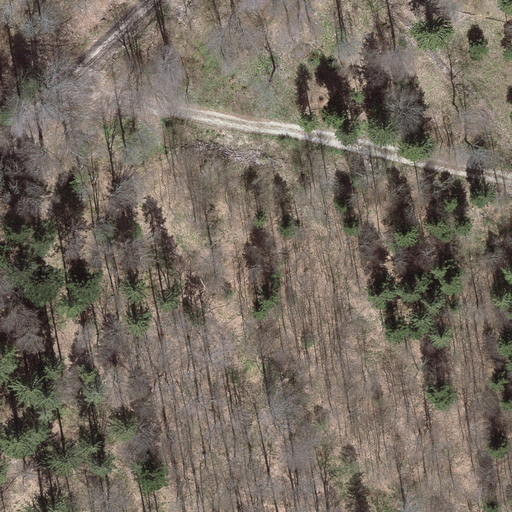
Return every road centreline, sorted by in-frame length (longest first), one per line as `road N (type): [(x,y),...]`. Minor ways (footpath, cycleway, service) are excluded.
road 1 (track): [(67,83),(511,178)]
road 2 (track): [(0,142),(152,0)]
